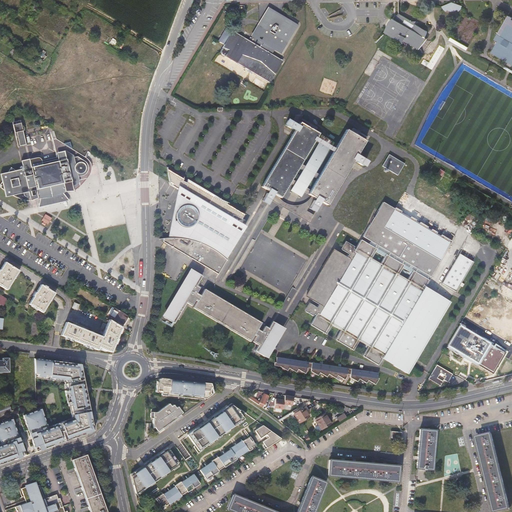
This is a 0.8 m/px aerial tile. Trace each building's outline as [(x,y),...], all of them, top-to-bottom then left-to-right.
[(297,22),(283,14),(268,5),(255,28),(251,35),(252,35),(250,41),(232,30),(229,34),(223,31),(216,41),(221,44),(219,53),(269,83),(281,64),(283,61),(272,54),(275,49),(282,53),(295,30),(299,24),(297,22)] [(394,18),(395,19),(395,20),(394,20),(393,20),(386,31),(398,38),(397,40),(405,42),(419,49),(427,39),(425,38),(427,31),(414,24),(416,22),(416,21),(412,21),(399,14),(394,18)] [(511,17),(509,16),(495,39),(499,42),(492,53),(508,63),(507,65),(511,68),(511,65),(511,17)] [(330,148),(319,142),(304,166),(300,164),(318,133),(300,122),(297,126),(294,124),(295,124),(287,119),(284,125),(292,129),(295,130),(261,186),(270,191),(268,194),(267,194),(263,200),(268,203),(269,202),(272,197),(271,196),(273,193),(278,196),(280,197),(289,183),(293,185),(290,190),(302,196),(304,192),(308,194),(313,197),(315,198),(314,201),(313,201),(309,207),(314,211),(318,204),(318,203),(319,201),(322,203),(327,205),(353,160),(356,161),(356,162),(362,166),(365,161),(359,157),(358,158),(356,156),(365,141),(346,130),(319,175),(315,173),(330,148)] [(14,122),(19,148),(27,146),(22,121),(14,122)] [(86,162),(85,161),(87,158),(72,148),(71,142),(65,144),(58,139),(54,140),(58,157),(43,161),(43,160),(42,159),(41,159),(40,158),(39,158),(31,160),(30,159),(22,161),(24,170),(17,171),(12,168),(9,173),(1,175),(3,183),(0,187),(5,190),(6,197),(13,195),(16,197),(22,199),(27,200),(29,201),(30,197),(33,198),(41,198),(40,206),(68,201),(63,193),(65,192),(69,190),(73,189),(75,191),(78,189),(83,184),(86,180),(90,175),(90,174),(91,173),(89,172),(88,173),(87,173),(88,171),(88,169),(88,166),(87,164),(86,162)] [(381,166),(396,175),(403,164),(388,155),(381,166)] [(169,185),(175,189),(180,192),(182,181),(182,179),(167,171),(169,185)] [(176,238),(168,238),(164,238),(163,241),(215,272),(235,238),(238,234),(231,230),(235,222),(237,219),(240,221),(243,215),(225,204),(226,203),(207,194),(207,193),(187,181),(186,184),(184,194),(194,199),(191,207),(187,206),(185,206),(183,206),(181,207),(180,208),(178,209),(177,211),(176,212),(176,215),(176,217),(176,219),(177,221),(177,222),(179,224),(180,225),(181,225),(182,225),(176,238)] [(175,189),(168,238),(176,238),(182,225),(181,225),(180,225),(179,224),(177,222),(177,221),(176,219),(176,217),(176,215),(176,212),(177,211),(178,209),(180,208),(181,207),(183,206),(185,206),(187,206),(191,207),(194,199),(184,194),(180,192),(175,189)] [(309,225),(322,203),(319,201),(318,203),(318,204),(314,211),(309,207),(313,201),(314,201),(315,198),(313,197),(312,199),(310,202),(308,204),(305,206),(301,207),(297,207),(294,207),(291,207),(288,206),(285,204),(283,202),(280,200),(278,196),(273,193),(271,196),(272,197),(269,202),(309,225)] [(358,341),(367,346),(362,356),(377,365),(381,359),(383,355),(394,362),(393,366),(399,370),(406,374),(412,364),(413,363),(412,362),(414,359),(415,359),(420,351),(419,351),(421,347),(422,347),(427,339),(426,339),(428,335),(429,336),(434,328),(433,328),(435,324),(436,324),(440,317),(439,316),(442,312),(443,312),(449,300),(425,285),(427,280),(426,279),(428,276),(429,277),(450,241),(440,235),(439,236),(435,234),(436,232),(431,229),(430,231),(426,228),(427,227),(419,222),(418,224),(414,221),(415,220),(410,217),(409,218),(400,213),(400,211),(393,207),(392,208),(382,202),(373,217),(372,217),(369,222),(370,223),(362,237),(369,241),(368,243),(360,239),(354,249),(352,248),(353,247),(346,243),(342,250),(348,254),(346,257),(340,254),(339,255),(333,251),(329,257),(328,256),(322,266),(323,267),(316,280),(315,279),(309,288),(310,289),(306,296),(312,300),(312,301),(318,304),(316,308),(310,304),(305,312),(313,316),(314,314),(315,315),(310,325),(325,334),(331,325),(340,330),(335,340),(352,350),(358,341)] [(45,214),(42,220),(48,223),(51,217),(45,214)] [(244,227),(235,222),(231,230),(238,234),(235,238),(215,272),(218,274),(225,261),(233,247),(244,227)] [(458,255),(441,284),(455,292),(464,276),(471,263),(458,255)] [(5,262),(0,270),(0,285),(7,290),(19,271),(5,262)] [(193,270),(163,322),(170,326),(173,322),(175,323),(187,302),(193,305),(196,300),(198,302),(194,308),(250,341),(254,335),(256,336),(253,341),(259,345),(255,351),(265,357),(282,327),(272,321),(269,328),(265,326),(262,332),(257,329),(261,322),(206,289),(202,296),(197,293),(200,287),(197,285),(203,276),(193,270)] [(7,290),(28,303),(41,284),(19,271),(7,290)] [(41,284),(28,303),(42,312),(54,293),(41,284)] [(511,290),(503,285),(500,290),(511,296),(511,290)] [(511,304),(510,303),(504,300),(482,286),(469,309),(463,318),(482,329),(486,331),(511,346),(511,304)] [(114,308),(108,319),(109,320),(116,324),(117,323),(124,328),(129,319),(127,318),(128,317),(122,313),(114,308)] [(30,319),(28,336),(35,337),(37,319),(30,319)] [(111,351),(121,328),(116,324),(109,320),(102,336),(66,321),(61,334),(97,349),(98,346),(111,351)] [(481,338),(478,336),(459,325),(457,328),(447,346),(493,373),(505,352),(481,338)] [(46,328),(43,344),(50,345),(52,329),(46,328)] [(481,338),(486,331),(482,329),(478,336),(481,338)] [(381,359),(393,366),(394,362),(383,355),(381,359)] [(305,366),(306,362),(306,361),(288,359),(275,357),(274,362),(272,362),(272,365),(278,366),(285,370),(287,367),(294,371),(296,369),(303,373),(304,370),(305,366)] [(0,371),(9,372),(8,358),(2,358),(2,360),(0,360),(0,371)] [(36,447),(37,451),(82,436),(94,432),(90,414),(88,414),(86,403),(88,403),(87,398),(85,399),(84,392),(86,392),(85,387),(83,388),(80,371),(82,371),(81,364),(34,358),(35,373),(40,373),(40,376),(47,377),(47,374),(52,375),(51,378),(58,379),(58,380),(62,381),(62,379),(68,380),(70,390),(68,390),(66,391),(67,395),(69,395),(70,401),(68,402),(69,407),(71,406),(72,406),(75,420),(67,423),(66,421),(53,426),(53,427),(47,429),(45,424),(47,424),(42,409),(24,415),(29,430),(31,430),(34,440),(32,440),(34,447),(36,447)] [(346,373),(346,369),(346,368),(310,362),(309,367),(309,371),(316,375),(318,373),(325,377),(327,374),(334,378),(335,375),(343,379),(345,377),(346,373)] [(452,374),(436,364),(430,374),(427,379),(439,386),(442,381),(437,378),(440,373),(446,376),(443,380),(448,382),(452,374)] [(350,369),(350,373),(349,377),(356,381),(358,378),(365,383),(367,380),(374,384),(376,381),(377,373),(351,368),(350,369)] [(196,397),(205,398),(206,397),(207,394),(209,395),(210,384),(199,383),(199,382),(193,381),(193,382),(189,382),(189,381),(179,380),(179,381),(172,380),(172,379),(168,378),(168,379),(158,378),(157,390),(161,390),(161,392),(168,393),(168,395),(196,398),(196,397)] [(259,403),(250,396),(248,398),(252,401),(262,408),(268,396),(263,393),(262,394),(260,397),(261,398),(259,403)] [(291,406),(293,397),(284,395),(283,400),(283,404),(291,406)] [(283,404),(283,400),(275,399),(274,408),(282,409),(283,404)] [(227,406),(228,408),(232,405),(239,410),(238,411),(242,416),(245,413),(231,403),(227,406)] [(0,414),(12,411),(10,404),(5,405),(0,406),(0,414)] [(173,418),(181,413),(177,407),(175,407),(173,404),(167,409),(165,407),(162,409),(163,411),(161,412),(160,410),(159,409),(156,411),(152,411),(152,423),(154,423),(154,424),(158,430),(168,423),(167,420),(170,418),(172,420),(174,419),(173,418)] [(207,443),(232,426),(232,427),(238,423),(237,421),(243,417),(242,416),(238,411),(239,410),(232,405),(228,408),(227,406),(221,410),(222,412),(214,417),(209,421),(210,421),(206,424),(205,424),(198,428),(197,427),(191,431),(192,432),(188,436),(194,445),(198,451),(207,444),(207,443)] [(73,419),(66,421),(67,423),(75,420),(72,406),(71,406),(73,419)] [(300,410),(297,412),(294,414),(299,422),(309,416),(303,408),(300,410)] [(325,412),(315,419),(322,429),(331,422),(325,412)] [(0,464),(23,456),(22,452),(24,451),(21,444),(20,444),(16,434),(18,434),(15,423),(13,424),(11,419),(0,422),(0,440),(1,440),(3,444),(0,445),(0,464)] [(268,433),(266,430),(267,429),(262,425),(254,431),(259,439),(266,434),(268,433)] [(420,429),(416,468),(418,468),(417,480),(428,481),(429,469),(431,469),(434,431),(420,429)] [(280,439),(270,431),(268,433),(266,434),(268,438),(262,442),(263,444),(266,448),(280,439)] [(489,486),(494,511),(509,508),(491,433),(477,437),(489,486)] [(242,441),(248,450),(248,451),(252,449),(251,447),(255,445),(249,436),(248,437),(249,438),(246,440),(245,439),(242,441)] [(248,450),(242,441),(241,440),(238,442),(239,443),(236,445),(242,454),(248,450)] [(229,448),(230,449),(236,458),(242,454),(236,445),(233,447),(232,446),(229,448)] [(147,484),(167,470),(168,471),(174,467),(173,466),(178,463),(169,449),(164,452),(163,451),(157,455),(158,456),(149,462),(145,465),(145,466),(142,468),(141,467),(138,470),(137,469),(133,471),(134,473),(130,475),(135,492),(141,488),(142,489),(148,485),(147,484)] [(236,458),(230,449),(227,451),(227,452),(224,454),(230,463),(236,459),(236,458)] [(220,455),(217,457),(223,466),(224,467),(230,463),(224,454),(221,456),(220,455)] [(89,511),(106,511),(86,455),(71,460),(73,464),(81,486),(89,509),(89,511)] [(197,466),(190,456),(187,458),(185,459),(192,469),(197,466)] [(211,461),(217,470),(223,466),(217,457),(214,459),(211,461)] [(217,470),(211,461),(208,464),(209,464),(206,466),(211,475),(218,471),(217,470)] [(398,466),(329,461),(328,475),(397,481),(398,466)] [(202,468),(199,470),(205,479),(211,475),(206,466),(203,468),(202,468)] [(199,483),(193,474),(189,476),(190,477),(187,479),(193,488),(199,483)] [(311,477),(296,511),(313,511),(325,482),(311,477)] [(183,480),(180,482),(186,491),(186,492),(193,488),(187,479),(184,481),(183,480)] [(186,491),(180,482),(180,481),(176,483),(177,484),(174,486),(180,495),(186,491)] [(26,486),(20,488),(25,502),(14,506),(15,510),(16,509),(17,511),(66,511),(66,510),(65,511),(64,511),(62,506),(60,507),(59,503),(61,502),(59,498),(57,498),(56,494),(48,497),(48,499),(44,500),(43,498),(40,499),(39,497),(43,496),(40,488),(40,487),(39,484),(35,485),(33,486),(32,484),(26,486)] [(180,495),(174,486),(171,488),(172,489),(168,491),(174,500),(181,496),(180,495)] [(165,492),(162,494),(167,503),(168,504),(174,500),(168,491),(165,493),(165,492)] [(167,503),(162,494),(161,493),(158,495),(159,496),(156,498),(155,497),(154,498),(159,506),(163,504),(164,505),(167,503)] [(275,511),(233,495),(227,509),(235,511),(275,511)] [(448,511),(449,503),(427,502),(426,510),(448,511)]
